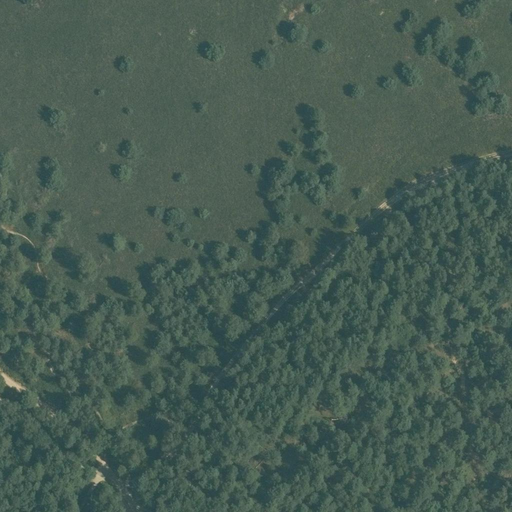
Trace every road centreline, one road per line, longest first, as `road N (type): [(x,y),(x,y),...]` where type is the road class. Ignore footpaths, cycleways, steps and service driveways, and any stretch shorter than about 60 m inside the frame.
road 1 (track): [(188,432),(219,380),(380,214),(465,168),(511,159)]
road 2 (track): [(107,473),(55,416),(0,374)]
